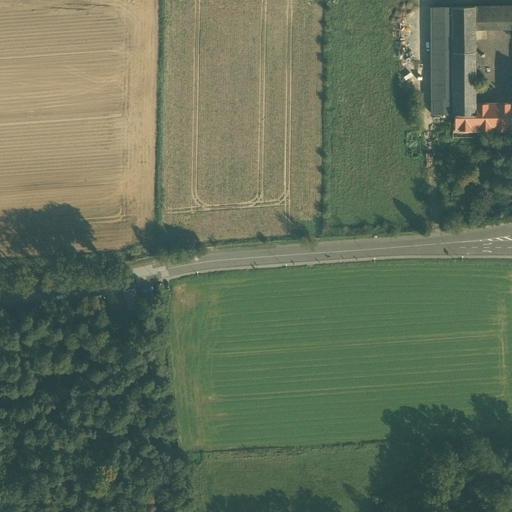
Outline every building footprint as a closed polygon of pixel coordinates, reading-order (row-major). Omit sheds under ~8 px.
[(511,6),(474,7),(474,31),(511,30),(511,6)] [(431,8),(433,115),(453,115),(475,115),(475,106),(474,31),(474,7),(431,8)] [(475,106),(475,115),(511,114),(511,105),(475,106)] [(475,115),(453,115),(453,127),(511,126),(511,114),(475,115)] [(484,138),(484,130),(452,130),(453,138),(484,138)] [(501,130),(487,130),(487,138),(501,138),(501,130)]
